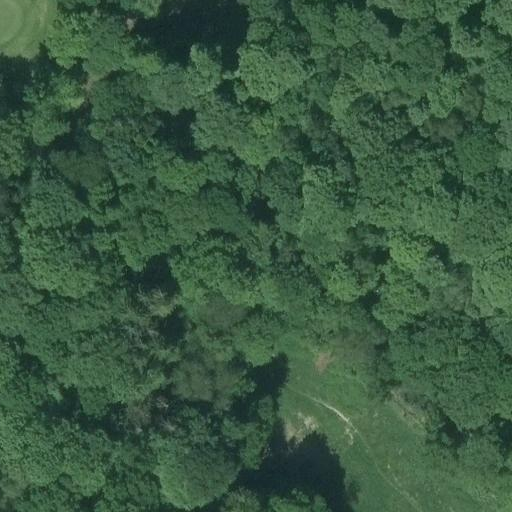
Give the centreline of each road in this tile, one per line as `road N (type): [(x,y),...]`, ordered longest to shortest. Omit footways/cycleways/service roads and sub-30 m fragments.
road 1 (track): [(511,112),(414,207),(323,257),(279,302)]
road 2 (track): [(376,0),(388,112),(409,139),(438,155),(445,178)]
